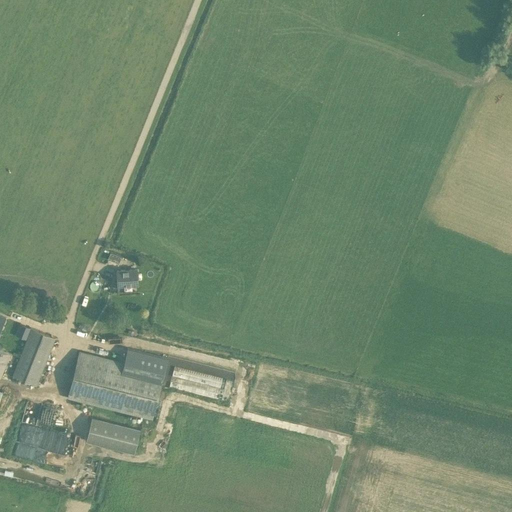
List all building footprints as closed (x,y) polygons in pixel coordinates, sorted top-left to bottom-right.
[(137,284),(136,269),(117,270),(118,286),(137,284)] [(96,292),(93,302),(106,306),(109,296),(96,292)] [(37,385),(51,348),(55,337),(30,328),(26,340),(12,375),(37,385)] [(0,377),(0,378),(10,354),(0,349),(0,377)] [(137,367),(138,362),(125,359),(124,363),(79,352),(68,397),(152,418),(163,373),(137,367)] [(26,402),(19,442),(41,446),(40,452),(32,450),(31,452),(28,451),(27,460),(75,469),(77,457),(61,455),(64,432),(37,428),(41,404),(26,402)] [(134,453),(140,428),(92,417),(89,428),(86,440),(115,448),(134,453)]
